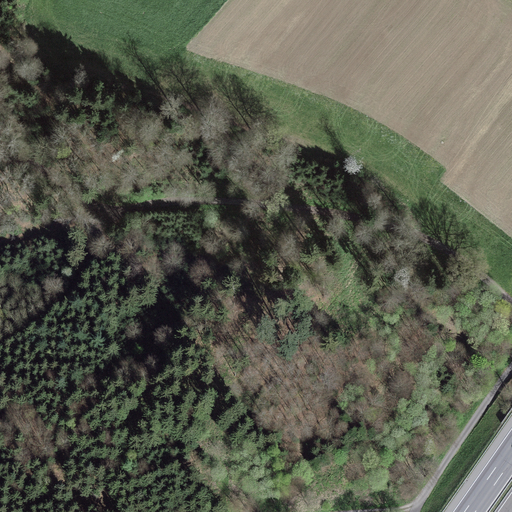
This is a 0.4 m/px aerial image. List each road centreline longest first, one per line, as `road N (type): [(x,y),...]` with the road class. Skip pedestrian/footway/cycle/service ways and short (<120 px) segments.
road 1 (track): [(101,213),(186,198),(310,209),(393,227),(443,248),(511,301)]
road 2 (track): [(101,213),(73,292),(0,346)]
